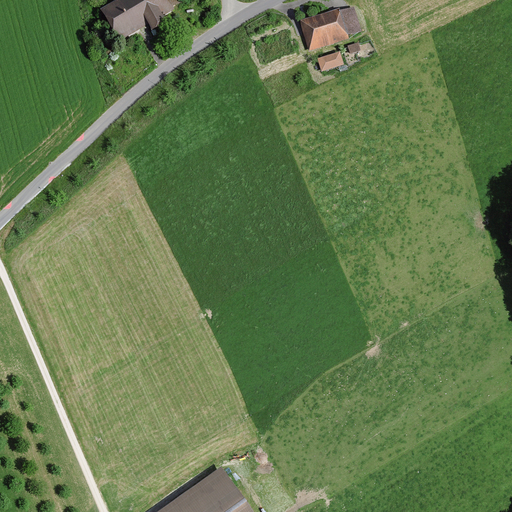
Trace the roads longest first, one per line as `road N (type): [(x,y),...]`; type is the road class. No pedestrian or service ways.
road 1 (tertiary): [(0,220),(107,114),(175,60),(235,21),(288,0)]
road 2 (track): [(0,271),(105,511)]
